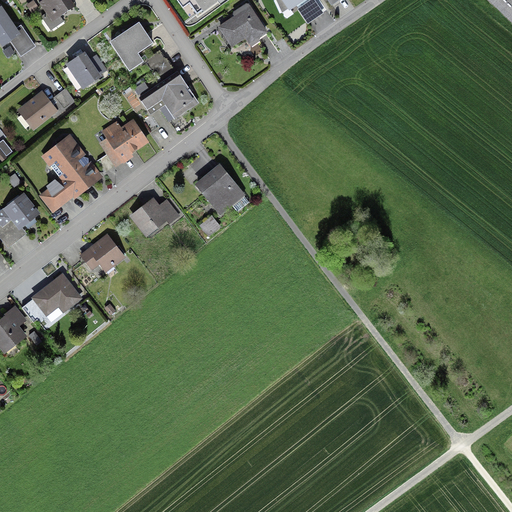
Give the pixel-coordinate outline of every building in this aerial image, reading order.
[(55,14),(58,18),(73,8),(67,0),(43,0),(38,3),(48,18),(55,14)] [(216,0),(175,0),(183,9),(190,4),(199,16),(218,2),(216,0)] [(282,0),(289,8),(300,0),(282,0)] [(321,13),(312,0),(298,10),(307,23),(321,13)] [(511,0),(486,0),(511,24),(511,0)] [(256,39),(264,33),(246,5),(229,16),(231,20),(219,28),(231,46),(245,37),(250,46),(257,41),(256,39)] [(7,8),(0,13),(0,34),(8,46),(15,41),(26,57),(39,48),(25,27),(22,30),(7,8)] [(134,54),(150,44),(139,27),(124,37),(122,35),(110,43),(122,60),(133,53),(134,54)] [(144,62),(150,71),(165,61),(158,52),(144,62)] [(98,78),(83,55),(68,65),(84,87),(98,78)] [(166,60),(165,61),(150,71),(160,85),(139,99),(148,113),(163,103),(174,119),(197,103),(176,73),(175,74),(166,60)] [(54,98),(57,102),(50,108),(53,111),(56,115),(69,105),(60,94),(54,98)] [(50,108),(41,96),(35,101),(34,100),(21,110),(33,127),(53,111),(50,108)] [(119,157),(133,149),(146,140),(135,124),(123,132),(117,123),(102,133),(113,150),(107,154),(115,166),(122,162),(119,157)] [(74,196),(98,177),(87,164),(87,159),(82,157),(68,139),(44,159),(58,177),(63,175),(66,178),(41,197),(52,210),(73,194),(74,196)] [(11,152),(2,140),(0,141),(0,150),(5,157),(11,152)] [(248,203),(219,167),(196,186),(219,214),(230,205),(236,212),(248,203)] [(32,218),(37,214),(22,196),(0,212),(0,224),(1,226),(0,227),(0,237),(7,247),(15,240),(3,225),(12,219),(19,228),(24,224),(25,226),(33,220),(32,218)] [(177,217),(167,204),(159,210),(152,201),(131,217),(145,234),(165,219),(168,223),(177,217)] [(208,236),(218,228),(210,218),(200,226),(208,236)] [(123,257),(106,236),(80,256),(91,269),(98,264),(105,272),(123,257)] [(348,250),(352,246),(348,240),(343,244),(348,250)] [(77,298),(61,277),(21,309),(33,323),(60,302),(65,308),(77,298)] [(23,321),(13,308),(6,314),(6,315),(6,316),(0,320),(0,346),(2,349),(11,342),(13,345),(23,337),(15,327),(23,321)]
